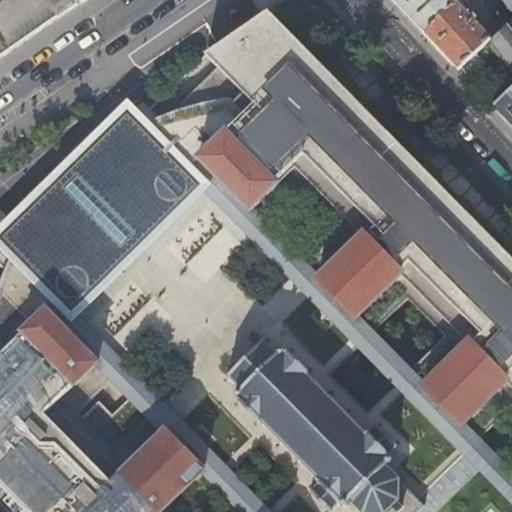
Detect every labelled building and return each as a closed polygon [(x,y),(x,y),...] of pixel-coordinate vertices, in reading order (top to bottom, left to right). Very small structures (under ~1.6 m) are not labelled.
[(0,0),(0,58),(59,18),(79,4),(75,0),(7,0),(0,5),(0,0)] [(392,0),(399,7),(424,34),(458,3),(461,0),(392,0)] [(511,0),(503,0),(511,9),(511,0)] [(486,34),(458,3),(424,34),(439,50),(458,71),(508,26),(502,18),(486,34)] [(0,249),(9,259),(5,268),(3,275),(1,280),(0,281),(0,482),(29,511),(419,511),(426,506),(418,498),(466,452),(511,498),(511,259),(275,19),(267,25),(253,34),(252,33),(244,42),(234,32),(226,37),(205,51),(219,66),(177,108),(162,112),(158,114),(149,117),(127,95),(0,221),(0,249)] [(511,30),(508,26),(458,71),(469,83),(488,65),(488,57),(496,48),(511,67),(511,78),(507,83),(511,87),(511,30)] [(511,89),(496,104),(511,120),(511,89)] [(419,511),(511,511),(511,498),(466,452),(418,498),(426,506),(419,511)]
